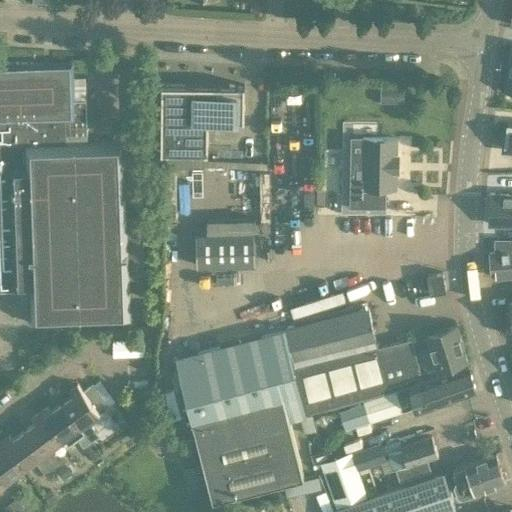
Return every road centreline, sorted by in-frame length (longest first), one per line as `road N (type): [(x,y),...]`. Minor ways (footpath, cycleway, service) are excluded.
road 1 (secondary): [(511,433),(467,262),(485,45)]
road 2 (tertiary): [(485,45),(271,32)]
road 3 (tertiary): [(271,32),(127,23)]
road 4 (residential): [(0,414),(89,352),(117,353)]
road 5 (tertiary): [(127,23),(0,15)]
